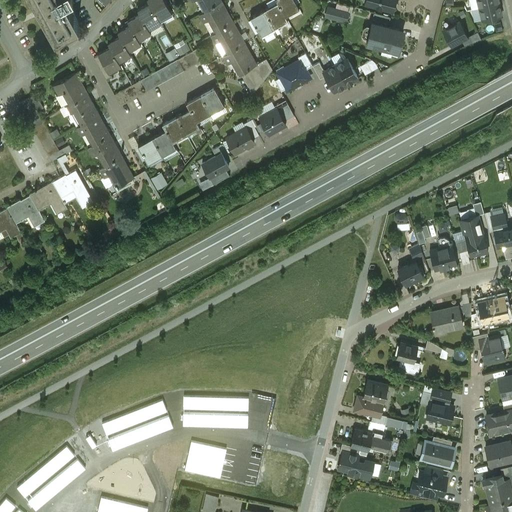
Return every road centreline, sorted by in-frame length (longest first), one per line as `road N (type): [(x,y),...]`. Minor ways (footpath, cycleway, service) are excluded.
road 1 (trunk): [(0,363),(511,88)]
road 2 (trunk): [(511,76),(0,350)]
road 3 (residential): [(81,45),(124,122),(209,76)]
road 4 (residential): [(350,333),(304,511)]
road 5 (residential): [(350,333),(436,292),(511,272)]
road 6 (residential): [(331,111),(419,62),(435,0)]
road 7 (residential): [(465,511),(469,390)]
